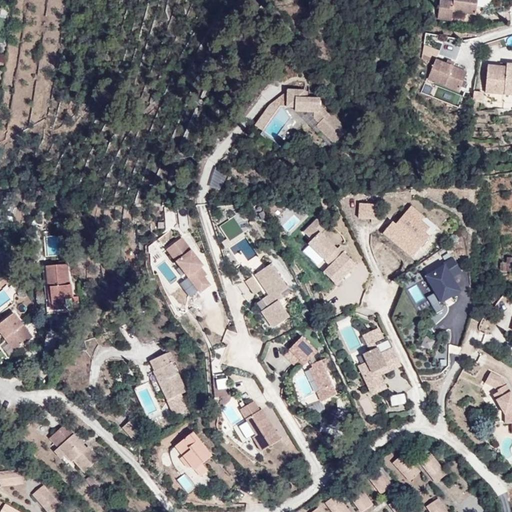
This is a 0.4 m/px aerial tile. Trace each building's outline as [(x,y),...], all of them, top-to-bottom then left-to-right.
[(453,11),(476,14),(477,0),(440,0),(438,18),(452,20),(453,11)] [(436,59),(428,78),(459,91),(465,77),(451,71),(453,67),(436,59)] [(511,86),(511,64),(507,64),(506,67),(488,66),(485,92),(511,94),(511,87),(511,86)] [(465,77),(467,73),(453,67),(451,71),(465,77)] [(288,91),(270,106),(280,106),(288,106),(288,91)] [(317,125),(335,143),(345,133),(341,128),(342,126),(330,113),(328,115),(320,106),(320,99),(307,99),(307,93),(304,93),(304,91),(288,91),(288,106),(295,106),(295,111),(315,111),(315,119),(319,123),(317,125)] [(270,106),(256,126),(263,131),(280,106),(270,106)] [(374,219),(376,205),(360,203),(359,218),(374,219)] [(426,234),(430,229),(421,222),(425,218),(412,207),(398,222),(400,224),(398,227),(396,225),(393,222),(383,233),(396,245),(399,241),(411,251),(417,244),(421,247),(429,237),(426,234)] [(317,220),(304,233),(312,240),(309,243),(331,265),(343,277),(356,264),(338,247),(337,249),(320,233),(325,227),(317,220)] [(206,274),(201,267),(203,265),(182,237),(167,249),(200,292),(210,284),(204,276),(206,274)] [(412,258),(421,247),(417,244),(411,251),(399,241),(396,245),(412,258)] [(442,307),(437,299),(458,287),(451,275),(461,270),(452,256),(425,272),(436,290),(427,295),(436,311),(442,307)] [(500,270),(511,271),(511,258),(508,258),(507,264),(501,263),(500,270)] [(271,263),(256,274),(270,294),(264,298),(269,306),(262,311),(273,328),(290,316),(283,306),(287,303),(280,293),(288,288),(271,263)] [(69,284),(67,264),(46,266),(50,309),(66,308),(65,298),(73,297),(73,296),(72,284),(69,284)] [(343,277),(331,265),(324,272),(336,284),(343,277)] [(255,294),(262,289),(252,276),(245,281),(255,294)] [(14,312),(0,323),(0,330),(15,351),(33,337),(14,312)] [(375,341),(384,337),(380,327),(362,335),(370,351),(364,353),(368,362),(360,366),(372,394),(386,388),(380,374),(378,370),(386,366),(388,370),(400,365),(392,348),(380,354),(375,341)] [(353,330),(345,334),(353,351),(362,347),(353,330)] [(318,392),(322,401),(337,394),(327,372),(322,359),(316,362),(314,356),(318,351),(302,336),(290,348),(300,359),(306,364),(310,359),(314,367),(310,368),(320,391),(318,392)] [(300,359),(290,348),(285,354),(295,364),(300,359)] [(186,391),(172,362),(175,360),(170,351),(153,359),(163,379),(159,382),(168,400),(181,394),(186,391)] [(326,357),(322,359),(327,372),(332,370),(326,357)] [(163,379),(153,359),(150,361),(155,370),(154,371),(159,382),(163,379)] [(511,393),(503,378),(491,372),(485,382),(497,388),(499,391),(494,394),(506,415),(506,423),(511,422),(511,393)] [(232,399),(228,385),(219,387),(222,401),(232,399)] [(188,408),(181,394),(168,400),(175,414),(188,408)] [(253,436),(262,451),(280,439),(262,409),(260,410),(254,401),(241,409),(256,434),(253,436)] [(134,441),(144,432),(132,419),(122,428),(134,441)] [(99,458),(88,446),(86,448),(65,424),(50,437),(58,447),(54,451),(68,466),(73,461),(84,472),(99,458)] [(212,455),(193,431),(175,446),(183,456),(190,465),(194,470),(195,469),(202,463),(212,455)] [(403,453),(393,462),(398,467),(408,458),(406,456),(403,453)] [(423,462),(434,476),(444,468),(433,454),(423,462)] [(190,465),(183,456),(180,458),(188,468),(190,465)] [(420,471),(408,458),(398,467),(410,480),(420,471)] [(208,470),(202,463),(195,469),(200,476),(208,470)] [(377,465),(366,473),(371,479),(381,471),(380,468),(377,465)] [(444,468),(434,476),(439,481),(442,479),(449,473),(444,468)] [(0,485),(24,483),(23,477),(22,469),(0,471),(0,485)] [(381,493),(392,485),(381,471),(371,479),(381,493)] [(358,506),(369,498),(358,484),(347,492),(355,502),(358,506)] [(48,511),(50,511),(59,504),(43,485),(38,490),(33,494),(48,511)] [(330,507),(341,499),(339,496),(336,494),(326,502),(330,507)] [(393,510),(404,502),(401,498),(400,496),(389,504),(393,510)] [(369,498),(358,506),(362,511),(373,503),(369,498)] [(431,511),(443,504),(439,498),(436,500),(427,506),(431,511)] [(333,511),(350,511),(341,499),(330,507),(333,511)] [(393,510),(394,511),(411,511),(404,502),(393,510)] [(20,511),(5,503),(0,511),(20,511)]
